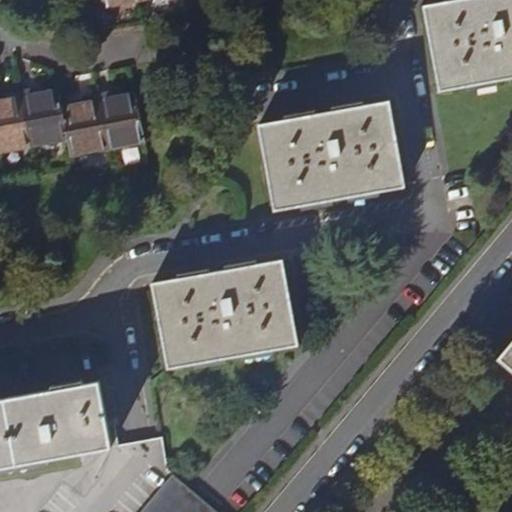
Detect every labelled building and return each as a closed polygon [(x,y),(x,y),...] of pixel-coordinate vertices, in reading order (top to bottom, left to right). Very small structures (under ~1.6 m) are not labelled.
[(511,0),(449,0),(424,5),(440,90),(511,77),(511,0)] [(67,138),(61,104),(58,87),(36,91),(35,88),(20,91),(31,145),(67,138)] [(0,151),(31,145),(20,91),(5,94),(6,98),(0,98),(0,151)] [(112,91),(97,94),(107,149),(145,141),(135,91),(113,95),(112,91)] [(107,149),(97,94),(82,97),(83,100),(61,104),(67,138),(71,156),(107,149)] [(261,136),(275,209),(405,186),(389,100),(258,123),(261,136)] [(152,283),(169,368),(189,364),(299,344),(289,290),(283,258),(152,283)] [(511,340),(499,356),(511,366),(511,340)] [(0,397),(0,468),(54,459),(53,455),(113,444),(117,443),(104,377),(0,397)] [(162,437),(117,443),(113,444),(53,455),(54,459),(0,468),(0,511),(140,511),(172,474),(168,470),(162,437)] [(216,511),(172,474),(140,511),(216,511)]
